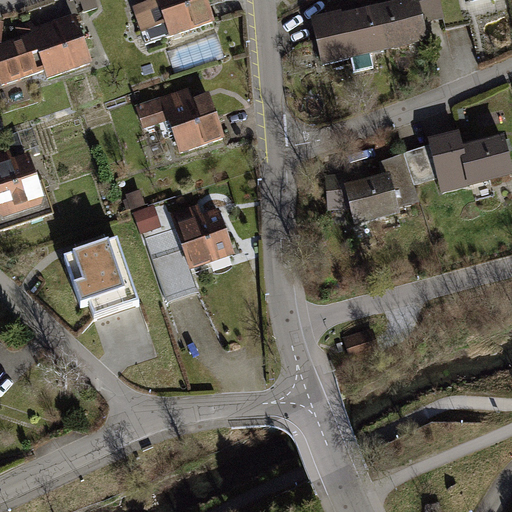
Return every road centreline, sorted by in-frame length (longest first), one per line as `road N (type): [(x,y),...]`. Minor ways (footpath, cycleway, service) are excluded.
road 1 (track): [(221,511),(445,404),(511,405)]
road 2 (residential): [(511,69),(331,137),(274,147)]
road 3 (residential): [(511,267),(286,325)]
road 4 (residential): [(0,282),(112,389),(150,414)]
road 5 (residential): [(286,325),(274,147)]
road 6 (track): [(511,430),(348,499)]
road 7 (residential): [(0,491),(101,446),(150,414)]
road 8 (residential): [(150,414),(308,395)]
road 9 (residential): [(274,147),(264,0)]
